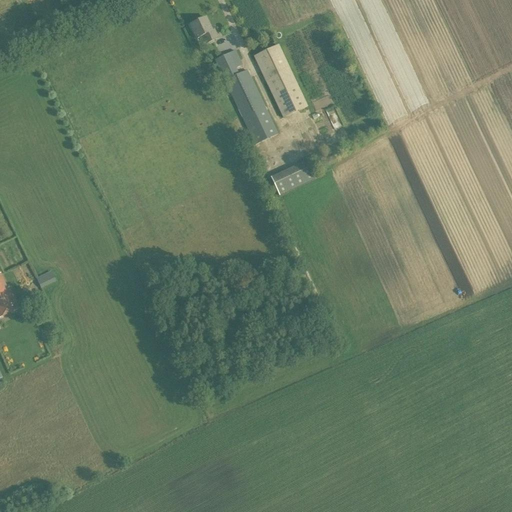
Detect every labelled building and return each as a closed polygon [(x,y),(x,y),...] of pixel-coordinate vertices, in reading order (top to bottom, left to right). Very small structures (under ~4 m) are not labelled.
[(285,0),(268,8),(275,23),(296,13),(290,0),(285,0)] [(213,30),(207,17),(191,24),(198,38),(204,35),(208,43),(219,37),(216,29),(213,30)] [(283,118),(307,107),(278,46),(254,57),(283,118)] [(240,74),(237,68),(244,65),(237,50),(217,60),(256,145),(279,134),(249,70),(240,74)] [(279,196),(315,179),(307,161),(271,178),(279,196)] [(41,288),(56,282),(51,272),(37,279),(41,288)] [(7,289),(0,274),(0,318),(20,310),(9,288),(7,289)]
